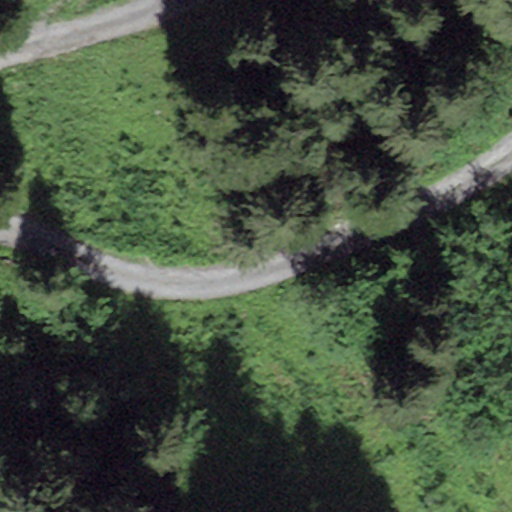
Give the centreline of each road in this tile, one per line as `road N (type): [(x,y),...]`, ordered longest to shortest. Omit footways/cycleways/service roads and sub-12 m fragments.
road 1 (track): [(511,164),(482,186),(300,270),(164,293),(0,237)]
road 2 (track): [(0,62),(194,15),(201,0)]
